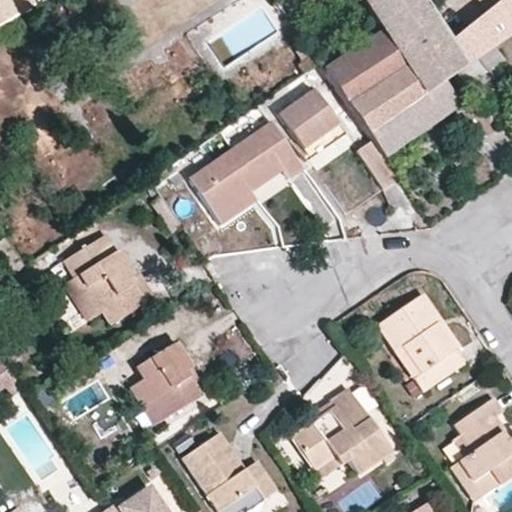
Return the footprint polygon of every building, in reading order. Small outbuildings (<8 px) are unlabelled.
[(0,0),(0,25),(31,7),(26,0),(0,0)] [(370,11),(384,32),(394,46),(333,86),(347,108),(382,158),(425,128),(457,105),(454,99),(443,82),(459,71),(465,67),(466,66),(449,41),(422,0),(354,0),(364,14),(370,11)] [(449,41),(466,66),(511,33),(511,0),(501,0),(493,6),(449,41)] [(394,46),(384,32),(323,73),(333,86),(394,46)] [(268,102),(276,114),(311,90),(304,79),(268,102)] [(311,90),(276,114),(309,160),(344,137),(311,90)] [(393,174),(382,158),(347,108),(339,114),(361,146),(353,151),(376,185),(393,174)] [(189,181),(215,218),(252,193),(282,171),(287,178),(303,169),(270,121),(189,181)] [(397,180),(393,174),(376,185),(380,190),(397,180)] [(215,218),(220,225),(257,200),(252,193),(215,218)] [(65,267),(74,281),(100,318),(108,329),(151,301),(136,278),(133,280),(117,256),(113,258),(102,242),(65,267)] [(74,281),(61,290),(87,327),(100,318),(74,281)] [(398,354),(405,350),(423,374),(416,379),(425,393),(466,363),(457,350),(438,324),(443,321),(425,295),(379,327),(398,354)] [(462,347),(462,346),(443,321),(438,324),(457,350),(462,347)] [(134,372),(142,383),(168,421),(201,399),(192,386),(185,375),(191,371),(174,346),(134,372)] [(405,350),(398,354),(416,379),(423,374),(405,350)] [(191,371),(185,375),(192,386),(198,382),(191,371)] [(0,376),(0,391),(4,388),(11,398),(21,392),(7,372),(0,376)] [(134,387),(134,391),(159,428),(168,421),(142,383),(134,387)] [(393,455),(385,442),(349,391),(332,403),(335,409),(293,437),(316,471),(334,459),(340,467),(348,462),(358,478),(393,455)] [(461,437),(474,452),(465,458),(458,463),(482,499),(511,478),(511,436),(509,438),(508,441),(505,441),(504,438),(504,436),(506,433),(496,419),(504,413),(494,398),(453,425),(461,437)] [(259,460),(245,469),(220,434),(185,457),(221,511),(222,511),(258,489),(266,501),(281,491),(259,460)] [(465,458),(474,452),(461,437),(455,441),(465,458)] [(473,505),(482,499),(458,463),(448,469),(473,505)] [(163,511),(146,488),(109,511),(163,511)]
